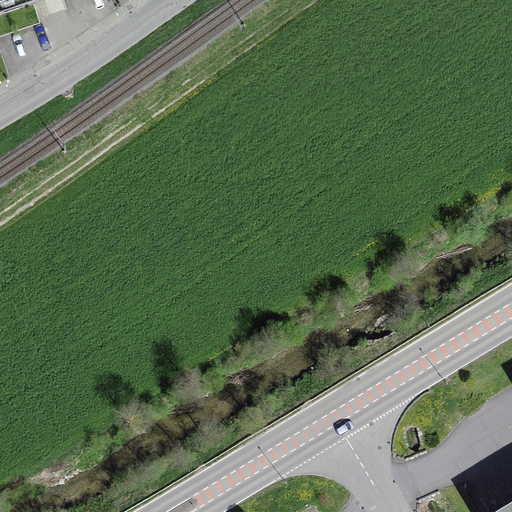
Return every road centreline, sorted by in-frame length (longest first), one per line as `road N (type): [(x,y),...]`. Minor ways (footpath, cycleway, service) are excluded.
road 1 (primary): [(332,422),(511,313)]
road 2 (tertiary): [(0,109),(168,0)]
road 3 (track): [(0,224),(142,122)]
road 4 (primary): [(183,511),(332,422)]
